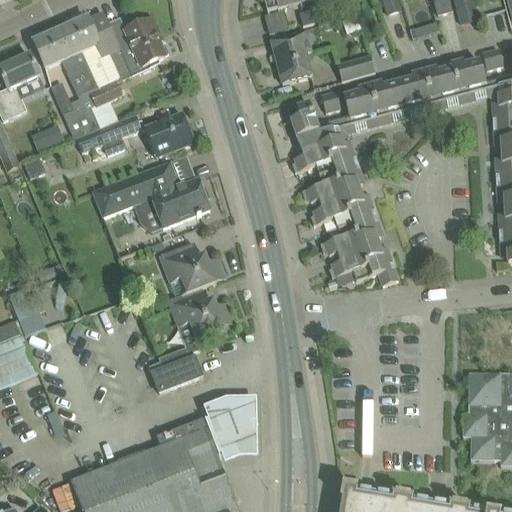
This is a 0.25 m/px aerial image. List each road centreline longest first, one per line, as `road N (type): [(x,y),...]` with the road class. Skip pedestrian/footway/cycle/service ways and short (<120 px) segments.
road 1 (secondary): [(282,312),(205,0)]
road 2 (residential): [(511,301),(282,312)]
road 3 (secondary): [(300,463),(282,312)]
road 4 (residential): [(380,76),(511,47)]
